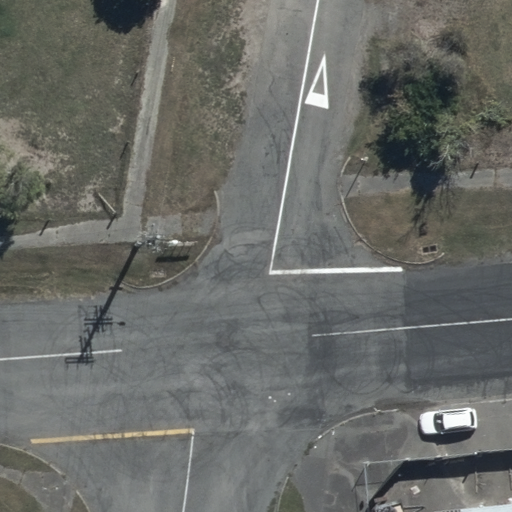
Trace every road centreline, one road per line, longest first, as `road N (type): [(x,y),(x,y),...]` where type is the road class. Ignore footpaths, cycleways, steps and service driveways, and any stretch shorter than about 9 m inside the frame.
road 1 (residential): [(238,344),(271,270),(320,0)]
road 2 (residential): [(238,344),(511,320)]
road 3 (tertiary): [(0,362),(238,344)]
road 4 (tertiary): [(238,344),(199,433),(187,511)]
